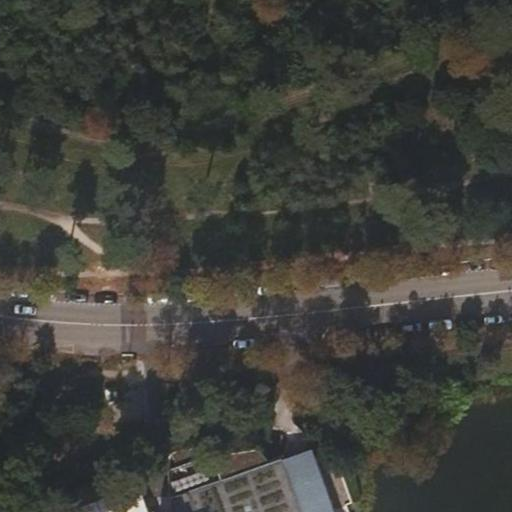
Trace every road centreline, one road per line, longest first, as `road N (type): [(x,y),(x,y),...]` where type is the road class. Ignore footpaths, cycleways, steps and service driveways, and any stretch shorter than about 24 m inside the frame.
road 1 (tertiary): [(0,316),(108,326),(511,289)]
road 2 (track): [(0,451),(89,367),(108,326)]
